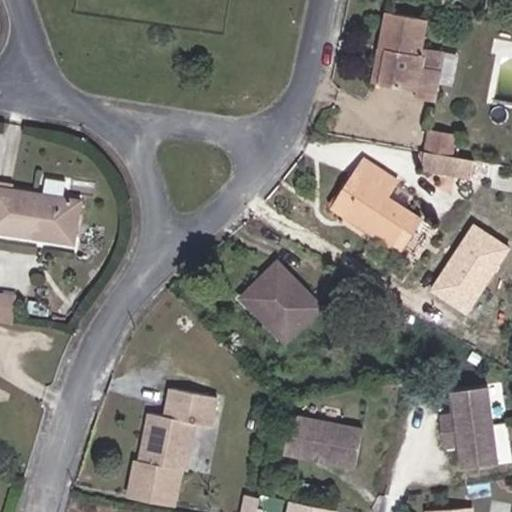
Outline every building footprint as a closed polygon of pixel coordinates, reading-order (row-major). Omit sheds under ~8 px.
[(386,12),(379,49),(387,50),(381,83),(416,89),(415,98),(434,102),(444,52),(422,47),(427,19),(386,12)] [(387,50),(379,49),(372,82),(381,83),(387,50)] [(428,129),(425,151),(452,155),(455,134),(428,129)] [(470,179),(473,160),(452,155),(425,151),(421,170),(470,179)] [(364,158),(353,175),(362,181),(344,210),(376,230),(374,234),(399,251),(420,218),(388,196),(398,180),(364,158)] [(48,175),(45,187),(66,192),(69,180),(48,175)] [(362,181),(353,175),(343,191),(332,208),(374,234),(376,230),(344,210),(362,181)] [(38,232),(75,238),(80,200),(0,187),(0,231),(37,237),(38,232)] [(511,250),(473,225),(430,292),(469,318),(511,251),(511,250)] [(74,243),(75,238),(38,232),(37,237),(74,243)] [(321,306),(278,262),(242,297),(285,342),(321,306)] [(511,449),(503,385),(453,393),(456,413),(441,416),(444,445),(460,443),(464,468),(511,460),(511,449)] [(214,403),(174,396),(171,412),(180,413),(179,418),(161,415),(149,412),(139,460),(187,470),(195,423),(211,426),(214,403)] [(364,429),(292,412),(283,450),(355,467),(364,429)] [(252,511),(256,497),(242,494),(238,511),(252,511)] [(288,511),(291,503),(261,497),(258,511),(288,511)] [(472,511),(472,502),(431,503),(431,511),(472,511)]
